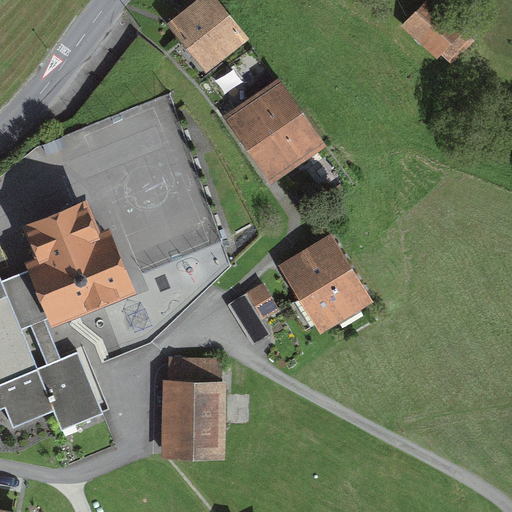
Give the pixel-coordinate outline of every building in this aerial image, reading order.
[(214,0),(178,0),(157,17),(197,68),(241,34),(214,0)] [(472,24),(446,0),(419,0),(400,21),(440,58),(472,24)] [(279,83),(233,114),(252,143),(299,112),(279,83)] [(299,112),(252,143),(272,172),(319,141),(299,112)] [(27,261),(15,266),(40,324),(132,285),(109,230),(106,223),(86,231),(70,192),(9,218),(27,261)] [(330,237),(287,264),(323,322),(366,296),(330,237)] [(266,284),(242,296),(256,323),(280,311),(266,284)] [(0,297),(0,396),(3,395),(11,414),(50,398),(59,420),(95,405),(70,346),(28,364),(0,297)] [(217,373),(157,372),(156,449),(216,450),(217,373)] [(17,511),(18,506),(0,502),(0,511),(17,511)]
